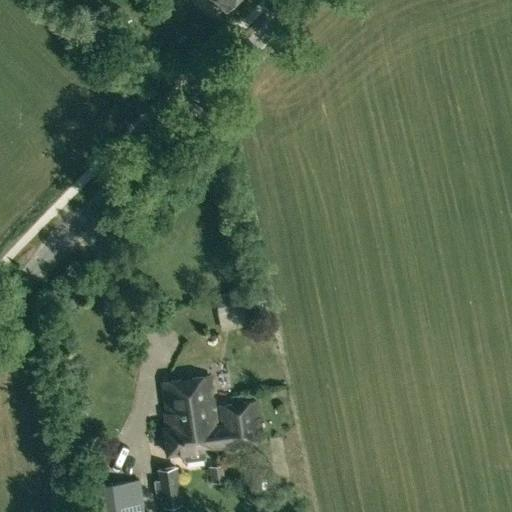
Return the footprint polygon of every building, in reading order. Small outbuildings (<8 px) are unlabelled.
[(162,0),(176,11),(187,0),(162,0)] [(235,0),(213,0),(225,11),(235,0)] [(125,34),(115,25),(104,38),(114,47),(125,34)] [(239,289),(214,295),(218,313),(243,307),(239,289)] [(210,377),(203,378),(162,383),(168,426),(163,427),(167,454),(261,441),(255,402),(214,408),(210,377)] [(191,464),(210,463),(209,454),(190,455),(191,464)] [(222,465),(209,467),(211,483),(224,481),(222,465)] [(176,467),(156,470),(162,507),(182,504),(176,467)] [(142,511),(138,481),(84,488),(87,511),(142,511)]
